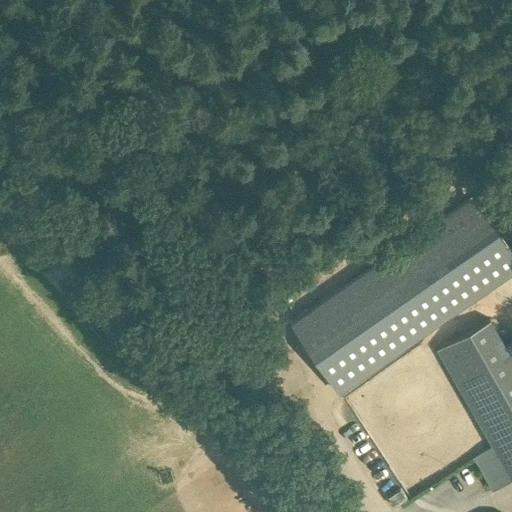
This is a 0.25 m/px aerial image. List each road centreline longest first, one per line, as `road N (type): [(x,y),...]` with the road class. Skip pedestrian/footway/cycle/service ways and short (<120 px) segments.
road 1 (track): [(52,0),(81,40),(213,319),(259,383)]
road 2 (unclassified): [(259,383),(346,511)]
